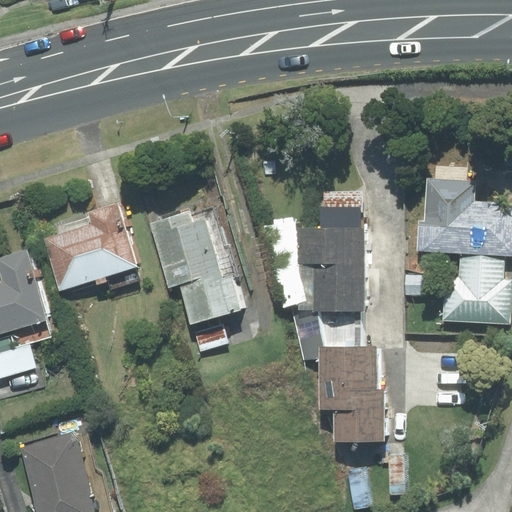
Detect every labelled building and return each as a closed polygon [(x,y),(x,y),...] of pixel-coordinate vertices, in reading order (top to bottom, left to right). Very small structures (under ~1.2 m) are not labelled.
[(418,251),(511,255),(511,204),(473,202),(474,181),(428,179),(426,221),(420,221),(418,251)] [(362,310),(363,191),(321,191),(320,229),(297,229),(297,264),(315,264),(315,310),(362,310)] [(92,224),(45,238),(60,289),(137,266),(118,204),(88,213),(92,224)] [(149,223),(167,289),(179,286),(190,324),(247,309),(229,246),(223,248),(213,210),(192,216),(190,211),(149,223)] [(25,252),(0,258),(0,339),(11,336),(15,348),(51,337),(25,252)] [(505,259),(461,257),(460,277),(445,276),(443,321),(510,325),(511,288),(511,279),(504,279),(505,259)] [(30,345),(0,353),(0,377),(36,367),(30,345)] [(382,439),(380,346),(319,347),(320,409),(335,409),(336,440),(382,439)] [(114,511),(103,472),(96,469),(85,430),(20,448),(37,511),(114,511)] [(377,503),(368,462),(350,466),(358,507),(377,503)]
